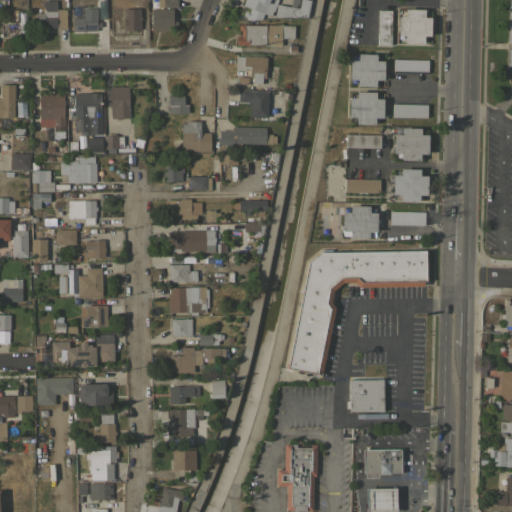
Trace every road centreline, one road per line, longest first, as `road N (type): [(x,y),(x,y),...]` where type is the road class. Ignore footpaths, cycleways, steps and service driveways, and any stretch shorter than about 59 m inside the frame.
road 1 (residential): [(127,511),(133,167)]
road 2 (tertiary): [(458,216),(465,0)]
road 3 (residential): [(0,65),(187,63)]
